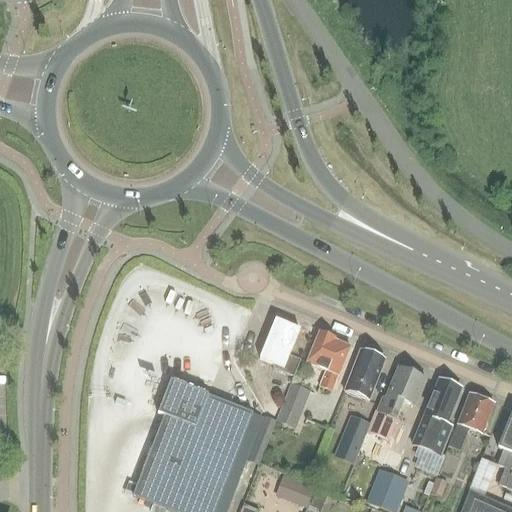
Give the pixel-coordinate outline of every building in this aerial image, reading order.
[(294,375),(299,362),(288,358),(299,332),(274,322),(258,361),(283,371),(283,370),(294,375)] [(331,393),(350,347),(318,334),(306,363),(325,371),(318,387),(331,393)] [(372,355),(370,357),(360,353),(344,394),(368,403),(384,362),(380,361),(379,358),(372,355)] [(394,421),(402,401),(413,406),(424,380),(422,379),(423,375),(413,372),(411,375),(397,369),(385,401),(379,399),(366,434),(387,443),(395,421),(394,421)] [(166,511),(214,511),(252,416),(207,399),(207,397),(193,391),(190,386),(184,388),(169,382),(156,415),(163,418),(131,498),(166,511)] [(413,447),(441,458),(452,429),(447,427),(461,391),(439,382),(413,447)] [(281,409),(300,416),(309,394),(290,386),(281,409)] [(487,430),(486,426),(493,408),(490,406),(489,402),(481,399),(477,401),(470,398),(449,450),(461,455),(469,433),(481,438),(483,433),(487,430)] [(511,415),(498,450),(503,452),(496,468),(504,471),(497,487),(511,493),(511,415)] [(245,463),(257,468),(275,423),(263,419),(245,463)] [(338,445),(358,453),(368,426),(348,419),(338,445)] [(310,506),(317,486),(287,476),(280,496),(310,506)] [(396,487),(387,509),(393,511),(404,511),(412,493),(396,487)] [(511,511),(468,492),(460,511),(511,511)]
